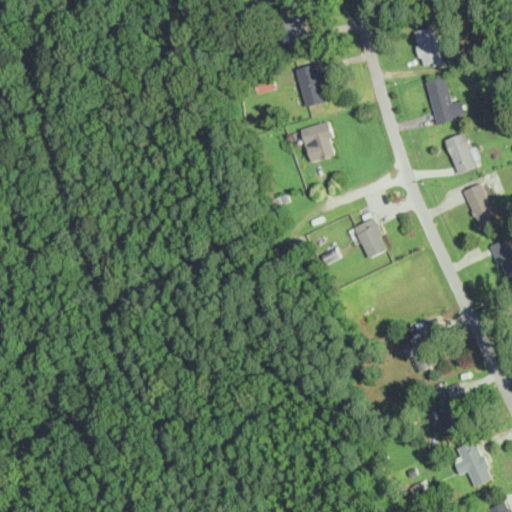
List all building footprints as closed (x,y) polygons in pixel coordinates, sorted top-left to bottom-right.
[(311,40),(302,0),(292,0),(279,3),(288,45),(311,40)] [(415,30),(425,64),(444,59),(434,24),(415,30)] [(480,52),(497,50),(495,36),(479,39),(480,52)] [(320,60),(299,65),(307,104),(328,99),(320,60)] [(453,99),(448,74),(429,78),(437,121),(466,116),(463,98),(453,99)] [(277,85),(274,75),(256,80),(259,91),(277,85)] [(340,151),(330,119),(303,128),(313,160),(340,151)] [(446,139),(462,172),(482,162),(466,129),(446,139)] [(466,188),(480,226),(500,218),(486,180),(466,188)] [(371,256),(391,245),(375,214),(355,225),(371,256)] [(511,273),(511,239),(510,235),(492,244),(507,276),(511,273)] [(418,371),(439,361),(424,331),(404,341),(418,371)] [(432,398),(447,428),(465,419),(450,389),(432,398)] [(495,476),(478,438),(460,446),(464,456),(456,459),(462,472),(471,468),(477,483),(495,476)] [(422,496),(433,492),(427,479),(416,483),(422,496)] [(493,511),(511,511),(511,507),(508,499),(491,507),(493,511)]
